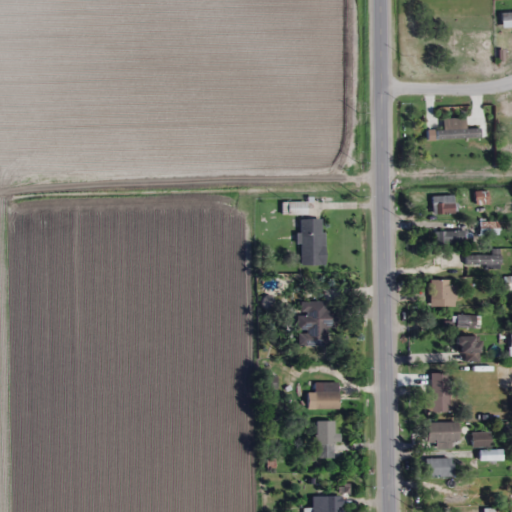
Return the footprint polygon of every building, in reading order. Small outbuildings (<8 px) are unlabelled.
[(488,192),(474,192),(474,205),(488,205),(488,192)] [(432,215),(454,215),(454,196),(432,196),(432,215)] [(323,219),(301,219),(301,266),(323,266),(323,219)] [(463,244),(463,232),(435,232),(435,244),(463,244)] [(465,255),(465,267),(500,267),(500,255),(465,255)] [(511,290),(511,278),(503,278),(503,290),(511,290)] [(430,307),(451,307),(451,281),(430,281),(430,307)] [(326,302),(298,302),(298,331),(306,331),(306,346),(326,346),(326,328),(335,329),(335,310),(326,310),(326,302)] [(457,327),(473,327),(473,317),(457,317),(457,327)] [(463,362),(478,362),(478,337),(455,337),(455,355),(463,355),(463,362)] [(449,379),(431,379),(431,413),(449,413),(449,379)] [(338,383),(314,383),(314,393),(307,393),(307,409),(338,409),(338,383)] [(336,459),(336,434),(334,434),(334,421),(316,421),(316,459),(336,459)] [(457,423),(425,423),(425,444),(457,444),(457,423)] [(471,433),(471,447),(489,447),(489,433),(471,433)] [(501,452),(478,452),(478,461),(490,461),(490,469),(501,469),(501,452)] [(452,459),(426,459),(426,477),(452,477),(452,459)]
